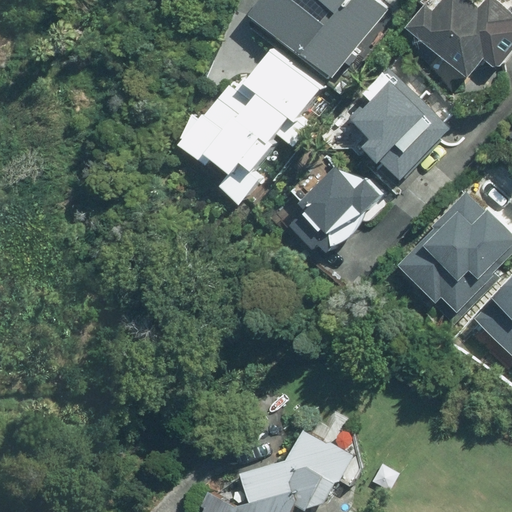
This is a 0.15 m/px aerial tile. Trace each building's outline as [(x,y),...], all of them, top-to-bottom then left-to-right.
[(346,71),(397,5),(390,0),(269,0),(263,8),(346,71)] [(434,0),(418,21),(480,70),(495,51),(509,62),(511,57),(511,3),(507,0),(487,0),(486,2),(483,0),(447,0),(443,6),(434,0)] [(12,47),(0,46),(0,68),(11,69),(12,47)] [(461,122),(394,64),(349,116),(416,173),(461,122)] [(370,184),(331,152),(302,187),(314,197),(297,217),(327,242),(331,237),(343,247),(393,187),(378,175),(370,184)] [(476,188),(412,258),(453,294),(459,287),(474,301),(511,260),(511,210),(502,201),(497,207),(476,188)] [(511,285),(486,313),(511,336),(511,285)] [(223,486),(208,511),(318,511),(329,494),(337,498),(362,452),(316,427),(302,453),(255,465),(263,494),(257,504),(223,486)]
